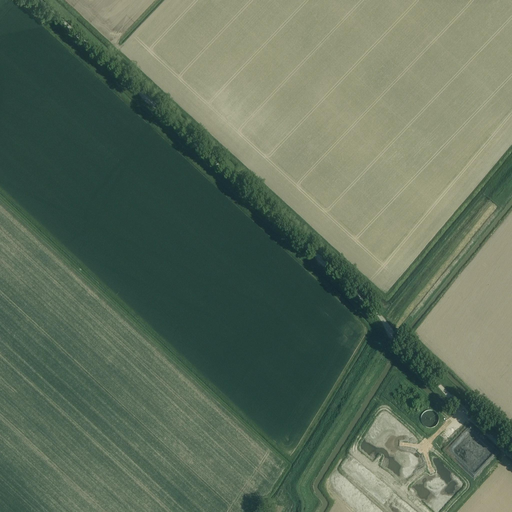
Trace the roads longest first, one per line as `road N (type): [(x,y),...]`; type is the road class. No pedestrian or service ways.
road 1 (unclassified): [(511,458),(375,311),(37,0)]
road 2 (track): [(511,176),(492,199),(501,208),(391,334)]
